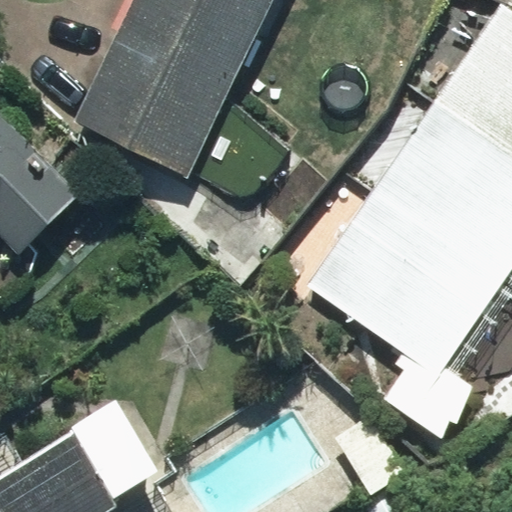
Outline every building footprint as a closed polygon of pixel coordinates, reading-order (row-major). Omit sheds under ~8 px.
[(177,177),(262,0),(145,0),(82,132),(177,177)] [(311,290),(436,374),(511,260),(511,27),(495,16),(311,290)] [(0,278),(72,219),(0,132),(0,278)] [(121,511),(163,484),(115,414),(0,491),(0,511),(121,511)] [(413,484),(374,415),(329,441),(368,509),(413,484)]
